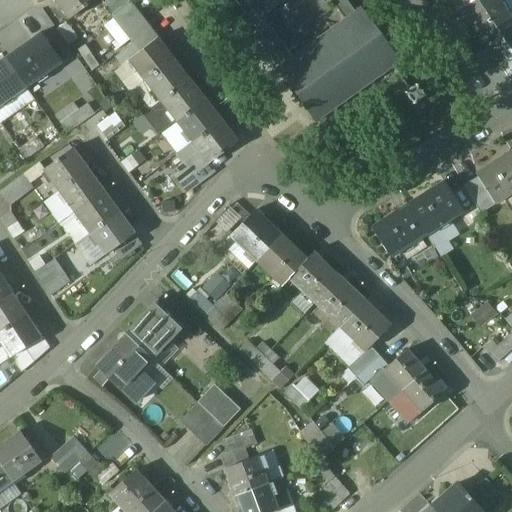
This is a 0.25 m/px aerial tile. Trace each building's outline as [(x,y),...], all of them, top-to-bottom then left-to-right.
[(54,0),(69,18),(68,19),(69,20),(94,0),(54,0)] [(234,0),(252,25),(263,18),(287,0),(234,0)] [(355,16),(343,0),(325,0),(327,3),(330,1),(345,22),(355,16)] [(476,0),(456,0),(462,9),(476,0)] [(511,26),(511,24),(495,0),(476,0),(462,9),(467,16),(466,17),(467,19),(468,18),(486,44),(511,26)] [(149,31),(130,7),(114,19),(133,43),(149,31)] [(292,60),(283,67),(282,66),(279,69),(316,120),(318,118),(317,116),(390,64),(380,51),(385,48),(370,27),(365,30),(355,16),(345,22),(292,60)] [(292,60),(263,18),(252,25),(282,66),(283,67),(292,60)] [(511,26),(486,44),(491,51),(489,52),(491,55),(492,54),(509,79),(508,80),(509,81),(511,78),(511,26)] [(149,31),(133,43),(134,45),(140,52),(156,40),(149,31)] [(41,37),(7,60),(26,88),(60,64),(61,66),(62,65),(41,35),(40,36),(41,37)] [(133,58),(130,60),(145,80),(171,59),(156,40),(140,52),(133,58)] [(134,45),(127,50),(133,58),(140,52),(134,45)] [(64,60),(86,100),(98,93),(76,53),(64,60)] [(188,81),(172,60),(173,60),(172,59),(171,59),(145,80),(162,102),(188,81)] [(7,60),(0,65),(0,105),(26,88),(7,60)] [(162,102),(145,80),(134,89),(150,111),(162,102)] [(204,101),(188,81),(162,102),(178,122),(204,101)] [(416,85),(402,95),(410,106),(424,96),(416,85)] [(121,95),(102,109),(109,119),(115,114),(128,105),(121,95)] [(204,101),(178,122),(193,142),(220,122),(204,101)] [(178,122),(162,102),(150,111),(146,114),(162,134),(178,122)] [(74,103),(55,117),(68,133),(77,128),(70,118),(80,111),(74,103)] [(80,111),(70,118),(77,128),(96,114),(88,104),(80,111)] [(109,119),(97,127),(107,141),(125,129),(115,114),(109,119)] [(178,122),(162,134),(177,154),(193,142),(178,122)] [(235,142),(220,122),(193,142),(210,163),(237,142),(236,141),(235,142)] [(36,138),(19,151),(26,160),(43,148),(36,138)] [(193,142),(177,154),(194,175),(209,164),(210,163),(193,142)] [(131,145),(116,155),(122,164),(132,157),(137,153),(131,145)] [(87,171),(73,151),(74,150),(73,150),(44,171),(59,192),(87,171)] [(503,159),(477,175),(477,174),(476,174),(478,178),(495,205),(496,205),(496,203),(511,192),(511,153),(504,158),(504,156),(502,157),(503,159)] [(132,157),(122,164),(129,173),(138,166),(132,157)] [(194,175),(190,178),(197,187),(215,174),(209,164),(194,175)] [(87,171),(59,192),(75,213),(103,192),(87,171)] [(22,176),(0,192),(0,193),(10,207),(32,190),(22,176)] [(197,187),(190,178),(180,186),(187,194),(197,187)] [(478,178),(463,187),(479,215),(495,205),(478,178)] [(435,191),(408,207),(426,235),(461,214),(461,215),(462,214),(443,184),(442,184),(443,186),(436,190),(436,188),(434,189),(435,191)] [(103,192),(75,213),(90,234),(118,213),(103,192)] [(408,207),(400,213),(399,211),(397,212),(398,214),(374,229),(373,227),(372,228),(391,259),(392,258),(391,257),(426,235),(408,207)] [(280,237),(256,214),(257,213),(256,212),(230,238),(231,239),(232,238),(257,262),(280,237)] [(11,213),(1,220),(7,229),(17,222),(11,213)] [(118,213),(90,234),(106,256),(114,250),(134,235),(135,234),(135,233),(133,234),(118,213)] [(23,233),(17,222),(7,229),(13,239),(23,233)] [(134,235),(114,250),(120,259),(141,245),(134,235)] [(280,237),(257,262),(283,287),(290,279),(289,279),(306,262),(280,237)] [(312,255),(306,262),(289,279),(290,279),(315,303),(338,279),(312,255)] [(39,257),(29,264),(35,273),(45,267),(39,257)] [(45,267),(35,273),(50,295),(68,283),(54,260),(45,267)] [(216,300),(241,273),(229,262),(204,289),(216,300)] [(0,277),(0,301),(11,295),(0,277)] [(338,279),(315,303),(341,327),(364,302),(338,279)] [(213,309),(197,293),(189,302),(205,317),(213,309)] [(11,295),(0,301),(0,332),(25,316),(11,295)] [(389,326),(364,302),(341,327),(367,351),(391,325),(390,324),(389,326)] [(156,306),(150,313),(149,312),(148,313),(149,314),(127,336),(126,335),(125,336),(151,360),(180,329),(181,330),(182,330),(156,304),(155,305),(156,306)] [(229,324),(213,309),(205,317),(221,333),(229,324)] [(25,316),(0,332),(0,340),(11,357),(41,338),(40,337),(39,338),(25,316)] [(511,333),(497,347),(505,356),(511,349),(511,333)] [(151,360),(125,336),(124,337),(125,338),(120,343),(119,342),(118,344),(119,345),(99,366),(97,365),(97,366),(122,390),(140,371),(151,360)] [(497,347),(492,341),(483,349),(496,364),(505,356),(497,347)] [(264,358),(247,342),(239,351),(255,367),(264,358)] [(372,348),(348,370),(356,378),(379,356),(372,348)] [(423,373),(405,353),(406,352),(405,351),(388,366),(385,369),(403,390),(423,373)] [(379,356),(356,378),(363,386),(370,380),(387,365),(379,356)] [(279,373),(264,358),(255,367),(271,382),(279,373)] [(403,390),(385,369),(388,366),(387,365),(370,380),(390,401),(403,390)] [(140,371),(122,390),(135,403),(154,384),(140,371)] [(423,373),(403,390),(423,412),(444,394),(443,393),(442,394),(423,373)] [(306,376),(296,385),(308,399),(319,389),(306,376)] [(240,410),(214,385),(197,403),(223,427),(240,410)] [(308,401),(292,386),(284,394),(300,410),(308,401)] [(423,412),(403,390),(390,401),(409,423),(423,412)] [(223,427),(197,403),(179,422),(205,446),(223,427)] [(333,449),(312,424),(300,434),(321,459),(333,449)] [(251,431),(226,441),(230,452),(244,447),(245,450),(256,446),(251,431)] [(20,436),(0,449),(0,466),(11,482),(39,462),(40,464),(41,463),(21,434),(20,434),(20,436)] [(88,455),(74,439),(65,447),(79,463),(88,455)] [(79,463),(65,447),(51,459),(61,470),(65,475),(79,463)] [(230,452),(220,456),(225,469),(248,460),(245,450),(244,447),(230,452)] [(281,479),(271,452),(256,457),(266,484),(281,479)] [(103,473),(88,455),(79,463),(94,481),(103,473)] [(225,469),(224,470),(224,471),(226,470),(236,496),(266,484),(256,457),(248,460),(225,469)] [(370,475),(356,460),(347,469),(352,474),(361,484),(370,475)] [(0,466),(0,489),(11,482),(0,466)] [(61,470),(53,477),(57,482),(65,475),(61,470)] [(135,472),(108,497),(110,497),(124,511),(154,511),(163,504),(135,474),(136,473),(135,472)] [(352,474),(341,485),(349,494),(361,484),(352,474)] [(281,479),(266,484),(276,510),(278,510),(278,511),(292,506),(281,479)] [(500,499),(484,481),(475,489),(491,507),(500,499)] [(266,484),(236,496),(241,511),(275,511),(278,511),(278,510),(276,510),(266,484)] [(341,485),(329,495),(338,505),(349,494),(341,485)] [(456,486),(430,509),(432,511),(480,511),(466,497),(456,486)] [(485,511),(491,507),(475,489),(466,497),(480,511),(485,511)] [(329,495),(324,490),(316,497),(329,511),(338,505),(329,495)]
